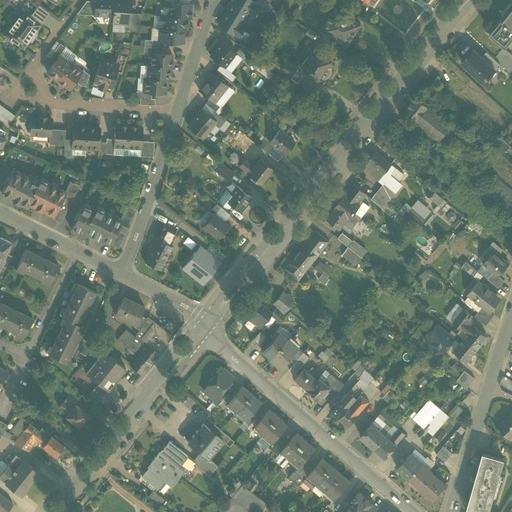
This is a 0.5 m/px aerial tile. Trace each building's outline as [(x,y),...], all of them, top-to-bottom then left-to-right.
[(86,0),(77,12),(93,13),(94,1),(86,0)] [(113,0),(94,0),(94,1),(93,13),(93,15),(112,16),(113,0)] [(128,0),(113,0),(112,16),(112,22),(124,23),(127,23),(128,12),(128,0)] [(247,0),(232,0),(223,15),(226,16),(220,26),(238,38),(246,25),(241,22),(247,12),(253,16),(258,7),(247,0)] [(511,0),(503,12),(505,14),(490,33),(506,46),(511,38),(511,0)] [(165,2),(163,2),(163,9),(168,10),(168,16),(187,17),(190,17),(191,4),(179,3),(165,2)] [(49,13),(38,5),(30,16),(40,24),(49,13)] [(345,15),(334,8),(324,25),(321,26),(320,29),(320,31),(323,33),(325,32),(343,43),(343,45),(346,47),(349,46),(350,44),(350,41),(360,24),(349,18),(349,16),(346,15),(345,15)] [(30,16),(21,10),(3,34),(23,48),(40,24),(30,16)] [(141,13),(128,12),(127,23),(124,23),(124,30),(135,30),(141,13)] [(168,16),(159,15),(159,23),(164,23),(164,29),(183,30),(186,30),(187,17),(168,16)] [(164,29),(159,28),(158,40),(158,41),(164,41),(164,42),(171,42),(171,41),(182,42),(183,30),(164,29)] [(158,40),(144,39),(144,46),(158,47),(164,48),(164,42),(164,41),(158,41),(158,40)] [(235,52),(222,42),(210,56),(223,67),(235,52)] [(65,47),(59,43),(49,58),(54,61),(59,55),(65,47)] [(511,70),(511,56),(503,49),(495,59),(509,73),(511,70)] [(311,53),(303,65),(305,66),(302,71),(304,73),(317,82),(321,77),(322,77),(324,77),(325,77),(326,77),(327,76),(328,76),(329,74),(330,73),(330,72),(330,71),(330,69),(330,68),(329,67),(328,66),(332,61),(316,50),(313,54),(311,53)] [(254,60),(244,51),(239,57),(250,65),(254,60)] [(127,56),(117,52),(114,62),(118,64),(116,71),(122,73),(127,56)] [(157,53),(151,53),(150,65),(150,66),(170,67),(172,68),(172,64),(171,64),(171,54),(157,53)] [(477,59),(471,53),(470,54),(469,54),(467,55),(466,56),(466,57),(466,58),(466,60),(465,60),(466,61),(460,68),(467,74),(462,79),(470,86),(475,80),(481,85),(489,75),(487,74),(490,70),(486,66),(488,64),(485,61),(479,56),(477,59)] [(54,61),(46,72),(55,78),(54,79),(57,81),(70,63),(59,55),(54,61)] [(114,62),(100,58),(92,85),(98,87),(105,90),(105,89),(110,90),(116,71),(118,64),(114,62)] [(295,67),(283,58),(275,69),(288,78),(295,67)] [(81,71),(70,63),(57,81),(60,83),(60,82),(69,88),(74,81),(81,71)] [(170,67),(150,66),(150,65),(148,65),(147,78),(147,79),(166,80),(168,80),(169,70),(170,71),(170,67)] [(302,71),(295,67),(288,78),(297,84),(304,73),(302,71)] [(82,69),(81,71),(74,81),(79,85),(85,86),(89,74),(82,69)] [(227,86),(212,75),(199,91),(209,99),(214,103),(214,102),(227,86)] [(166,80),(147,79),(147,78),(144,78),(143,91),(143,92),(151,92),(164,93),(165,83),(166,83),(166,80)] [(143,91),(136,91),(136,98),(140,98),(150,99),(151,92),(143,92),(143,91)] [(430,108),(416,96),(403,112),(417,123),(430,108)] [(214,103),(209,99),(205,104),(213,110),(215,112),(219,107),(214,102),(214,103)] [(9,112),(5,108),(0,114),(0,119),(2,122),(9,112)] [(458,130),(430,108),(417,123),(439,141),(441,138),(447,143),(458,130)] [(200,110),(187,126),(202,138),(213,124),(215,121),(208,116),(200,110)] [(215,112),(213,110),(208,116),(215,121),(213,124),(219,128),(225,120),(215,112)] [(9,112),(2,122),(7,125),(14,115),(9,112)] [(46,117),(40,117),(39,118),(31,117),(30,134),(49,135),(50,135),(50,128),(51,118),(46,118),(46,117)] [(125,126),(115,126),(114,139),(113,147),(114,147),(127,147),(128,125),(125,125),(125,126)] [(142,128),(132,127),(132,126),(128,125),(127,147),(140,148),(141,141),(142,128)] [(83,127),(73,126),(72,140),(71,147),(72,147),(85,148),(86,126),(83,126),(83,127)] [(100,128),(90,127),(90,126),(86,126),(85,148),(98,149),(99,142),(100,128)] [(65,129),(50,128),(50,135),(49,135),(48,144),(64,145),(64,140),(65,129)] [(286,135),(279,130),(269,143),(284,155),(285,154),(289,149),(294,142),(286,136),(286,135)] [(411,135),(395,153),(401,158),(417,140),(411,135)] [(509,146),(499,136),(494,141),(504,151),(509,146)] [(256,144),(246,137),(241,143),(251,150),(256,144)] [(114,139),(106,139),(106,142),(105,154),(114,154),(114,147),(113,147),(114,139)] [(72,140),(64,140),(64,145),(63,157),(71,158),(72,147),(71,147),(72,140)] [(154,142),(141,141),(140,148),(139,156),(153,157),(154,142)] [(106,142),(99,142),(98,149),(97,157),(105,157),(105,154),(106,142)] [(282,156),(272,149),(268,154),(277,161),(282,156)] [(227,158),(235,162),(238,154),(230,151),(227,158)] [(391,164),(375,151),(362,167),(383,184),(384,182),(396,192),(402,185),(388,174),(390,172),(391,174),(396,168),(391,164)] [(511,242),(511,225),(427,154),(415,167),(509,246),(511,242)] [(260,160),(253,167),(244,160),(239,167),(248,174),(260,185),(272,170),(260,160)] [(233,173),(219,162),(213,169),(227,181),(233,173)] [(22,176),(21,174),(13,170),(1,194),(13,200),(13,201),(18,203),(18,202),(26,206),(28,203),(40,179),(40,178),(37,183),(32,180),(32,179),(28,177),(27,179),(22,176)] [(511,190),(495,176),(479,194),(511,221),(511,190)] [(51,184),(46,182),(45,182),(40,180),(40,179),(28,203),(36,207),(35,207),(41,210),(41,209),(53,215),(65,191),(57,187),(54,188),(50,186),(51,184)] [(53,215),(52,218),(61,222),(79,186),(70,182),(65,191),(53,215)] [(396,192),(384,182),(383,184),(378,189),(379,190),(390,199),(396,192)] [(367,195),(353,184),(339,201),(353,212),(360,205),(359,204),(365,195),(366,196),(367,195)] [(237,186),(231,194),(226,191),(217,201),(227,209),(230,204),(239,211),(250,197),(237,186)] [(390,199),(379,190),(371,198),(370,197),(369,198),(383,209),(390,199)] [(435,193),(430,199),(443,209),(447,203),(435,193)] [(422,216),(428,210),(413,197),(407,203),(422,216)] [(353,212),(339,201),(332,211),(333,212),(327,219),(338,228),(342,223),(351,229),(360,217),(353,212)] [(220,208),(215,204),(211,209),(216,213),(220,208)] [(102,211),(96,208),(97,207),(96,207),(94,210),(90,208),(89,209),(83,206),(84,205),(83,205),(70,230),(82,236),(85,231),(92,235),(91,238),(96,240),(97,238),(109,243),(116,230),(119,224),(121,219),(120,219),(113,215),(110,216),(106,214),(107,212),(102,210),(102,211)] [(127,205),(120,219),(121,219),(119,224),(128,229),(130,224),(129,223),(136,210),(127,205)] [(229,216),(220,208),(216,213),(215,215),(224,222),(229,216)] [(412,208),(408,213),(422,225),(426,220),(412,208)] [(213,213),(203,226),(218,238),(228,225),(224,222),(215,215),(213,213)] [(176,229),(165,223),(161,230),(162,231),(172,236),(173,236),(176,229)] [(116,230),(109,243),(118,248),(125,234),(116,230)] [(172,236),(162,231),(159,236),(171,243),(174,236),(173,236),(172,236)] [(315,231),(297,253),(310,263),(327,241),(315,231)] [(352,241),(341,232),(337,238),(348,246),(352,241)] [(171,243),(159,236),(158,238),(157,238),(145,262),(146,262),(147,266),(150,267),(153,266),(160,269),(172,246),(170,245),(171,243)] [(11,242),(0,237),(0,257),(3,259),(11,242)] [(183,244),(190,248),(194,241),(186,237),(183,244)] [(352,241),(348,246),(362,258),(368,251),(353,239),(352,241)] [(219,262),(200,246),(186,263),(193,268),(188,273),(202,284),(208,276),(219,262)] [(362,258),(348,246),(341,255),(356,266),(362,258)] [(58,265),(25,250),(16,270),(23,273),(24,270),(42,279),(41,282),(48,285),(58,265)] [(504,261),(493,251),(483,263),(493,272),(498,276),(509,264),(505,260),(504,261)] [(297,253),(285,269),(297,278),(310,263),(297,253)] [(478,271),(466,261),(461,267),(473,277),(478,271)] [(331,271),(319,262),(314,267),(327,277),(327,276),(331,271)] [(377,274),(371,269),(368,273),(373,278),(377,274)] [(498,276),(493,272),(487,279),(498,288),(504,281),(498,276)] [(489,290),(478,281),(467,295),(482,307),(482,306),(488,311),(497,299),(488,292),(489,290)] [(81,324),(95,292),(77,284),(61,317),(67,319),(48,355),(66,363),(83,327),(81,324)] [(293,301),(281,292),(273,303),(284,312),(293,301)] [(463,300),(478,312),(482,307),(467,295),(463,300)] [(143,308),(121,297),(114,313),(135,325),(136,325),(140,316),(143,308)] [(31,318),(0,302),(0,324),(16,332),(15,335),(22,338),(32,318),(31,318)] [(270,314),(255,302),(244,315),(262,329),(265,326),(263,324),(270,315),(270,314)] [(488,311),(482,306),(482,307),(478,312),(489,321),(493,316),(488,311)] [(284,317),(275,309),(270,314),(270,315),(279,323),(284,317)] [(472,315),(464,309),(453,322),(461,329),(457,334),(463,338),(473,325),(471,324),(471,317),(472,315)] [(489,321),(478,312),(474,317),(485,326),(489,321)] [(145,319),(140,316),(136,325),(135,325),(134,327),(139,329),(145,319)] [(152,322),(145,319),(139,329),(144,333),(152,322)] [(173,336),(153,322),(152,322),(144,333),(147,336),(143,341),(147,344),(159,353),(173,336)] [(487,337),(473,325),(463,338),(477,350),(487,337)] [(437,326),(432,331),(429,331),(425,337),(425,340),(431,344),(433,344),(439,348),(440,346),(445,350),(448,346),(453,350),(459,343),(454,339),(437,326)] [(281,328),(277,332),(277,333),(272,338),(263,349),(261,350),(271,359),(288,339),(291,336),(290,334),(283,328),(281,328)] [(134,337),(131,343),(137,348),(134,351),(138,354),(147,344),(143,341),(147,336),(144,333),(139,329),(134,337)] [(134,337),(125,330),(121,335),(131,343),(134,337)] [(268,334),(258,345),(263,349),(272,338),(268,334)] [(131,343),(121,335),(117,340),(126,348),(131,343)] [(477,350),(463,338),(459,343),(453,350),(453,351),(467,362),(477,350)] [(299,349),(288,339),(271,359),(282,368),(289,360),(299,349)] [(137,348),(131,343),(126,348),(132,353),(134,351),(137,348)] [(159,353),(147,344),(138,354),(150,364),(159,353)] [(299,349),(289,360),(294,364),(298,358),(303,353),(299,349)] [(125,368),(104,351),(86,373),(99,382),(108,390),(125,368)] [(138,354),(134,351),(132,353),(130,357),(134,360),(130,364),(142,374),(150,364),(138,354)] [(329,353),(323,359),(327,362),(332,356),(329,353)] [(304,363),(298,358),(294,364),(288,370),(294,375),(304,363)] [(363,363),(353,373),(358,378),(364,371),(367,367),(363,363)] [(449,366),(453,373),(459,369),(454,363),(449,366)] [(215,375),(208,383),(209,385),(203,391),(213,400),(221,392),(233,377),(223,368),(217,375),(215,375)] [(317,379),(304,368),(294,379),(307,390),(317,379)] [(474,378),(464,370),(456,380),(466,388),(474,378)] [(359,379),(342,398),(331,410),(340,418),(361,393),(371,382),(374,379),(364,371),(358,378),(359,379)] [(325,381),(320,376),(317,379),(307,390),(319,400),(328,390),(338,379),(331,373),(325,381)] [(338,379),(328,390),(334,395),(344,384),(338,379)] [(99,382),(87,397),(96,404),(108,390),(99,382)] [(371,382),(361,393),(369,400),(379,389),(371,382)] [(231,398),(225,406),(234,413),(251,393),(242,386),(231,398)] [(389,390),(382,398),(387,401),(393,393),(389,390)] [(221,392),(213,400),(211,403),(216,407),(218,404),(225,396),(221,392)] [(251,393),(234,413),(243,421),(250,414),(261,401),(251,393)] [(361,393),(340,418),(348,425),(359,413),(358,412),(369,400),(361,393)] [(225,396),(218,404),(223,408),(225,406),(231,398),(227,394),(225,396)] [(429,400),(413,419),(423,427),(439,409),(429,400)] [(72,408),(63,401),(58,407),(67,414),(72,408)] [(67,414),(66,416),(79,426),(88,414),(76,404),(72,408),(67,414)] [(458,406),(450,415),(455,419),(463,410),(458,406)] [(259,421),(252,429),(261,437),(279,417),(270,409),(259,421)] [(440,409),(423,428),(432,435),(448,416),(440,409)] [(397,422),(383,410),(377,415),(388,424),(392,428),(397,422)] [(511,413),(498,427),(510,439),(511,438),(511,439),(511,413)] [(250,414),(243,421),(241,423),(246,427),(254,417),(250,414)] [(29,424),(19,417),(13,425),(15,427),(10,433),(5,429),(2,435),(14,442),(29,424)] [(254,417),(246,427),(251,431),(252,429),(259,421),(254,417)] [(279,417),(261,437),(256,442),(265,450),(266,450),(277,437),(288,425),(279,417)] [(372,423),(360,436),(374,448),(386,435),(382,431),(372,423)] [(44,435),(29,424),(14,442),(28,451),(37,441),(43,446),(42,446),(54,456),(64,445),(47,431),(44,435)] [(215,434),(202,424),(187,441),(207,459),(222,441),(215,434)] [(392,428),(388,424),(382,431),(386,435),(392,428)] [(399,429),(390,438),(396,443),(404,434),(399,429)] [(229,438),(219,430),(215,434),(222,441),(224,444),(229,438)] [(286,445),(279,453),(280,453),(288,461),(306,441),(297,433),(286,445)] [(390,438),(386,435),(374,448),(385,457),(396,444),(396,443),(390,438)] [(277,437),(266,450),(265,450),(263,452),(268,456),(272,451),(273,451),(281,441),(277,437)] [(281,441),(273,451),(278,456),(280,453),(279,453),(286,445),(281,441)] [(306,441),(288,461),(297,468),(298,469),(303,462),(315,449),(306,441)] [(168,442),(160,453),(159,452),(154,458),(178,477),(186,468),(188,470),(191,466),(194,462),(168,442)] [(452,453),(444,446),(436,455),(445,462),(452,453)] [(410,453),(397,468),(409,478),(421,463),(410,453)] [(504,460),(483,454),(467,509),(468,509),(478,511),(488,511),(492,499),(496,500),(503,476),(499,475),(504,460)] [(15,455),(6,465),(1,461),(0,461),(0,478),(10,487),(20,495),(38,472),(23,460),(23,461),(15,455)] [(216,466),(203,455),(195,465),(208,475),(216,466)] [(178,477),(154,458),(149,464),(150,465),(141,476),(156,488),(163,480),(170,486),(178,477)] [(312,470),(303,481),(312,488),(315,486),(332,466),(323,458),(312,470)] [(303,462),(298,469),(297,468),(294,472),(299,476),(308,466),(303,462)] [(433,474),(421,463),(409,478),(421,489),(433,474)] [(299,476),(299,477),(303,481),(312,470),(308,466),(299,476)] [(332,466),(315,486),(323,493),(341,473),(332,466)] [(294,472),(292,474),(291,473),(288,477),(294,482),(299,477),(299,476),(294,472)] [(341,473),(323,493),(332,501),(350,481),(341,473)] [(445,484),(433,474),(421,489),(432,499),(445,484)] [(299,477),(294,482),(299,486),(303,481),(299,477)] [(164,501),(152,491),(147,496),(161,505),(164,501)] [(359,492),(354,498),(354,501),(345,511),(372,511),(376,508),(371,503),(366,498),(366,499),(359,492)] [(6,511),(12,504),(0,493),(0,511),(6,511)] [(256,496),(247,508),(252,511),(261,500),(256,496)] [(261,500),(252,511),(259,511),(266,504),(261,500)]
